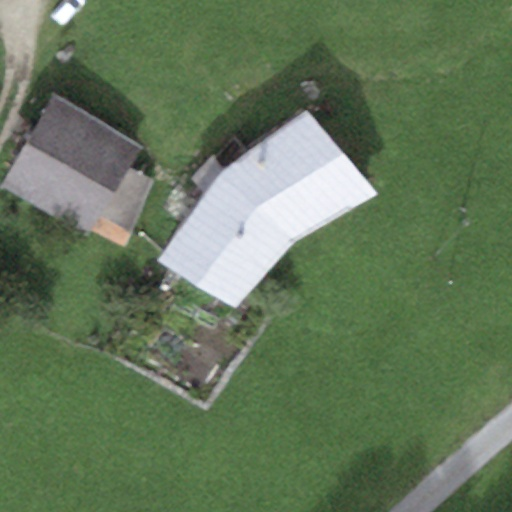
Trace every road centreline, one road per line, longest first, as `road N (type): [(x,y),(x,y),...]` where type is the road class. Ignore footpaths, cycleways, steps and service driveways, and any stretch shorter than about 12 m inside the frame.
road 1 (track): [(27,0),(37,18),(0,131)]
road 2 (track): [(405,511),(511,421)]
